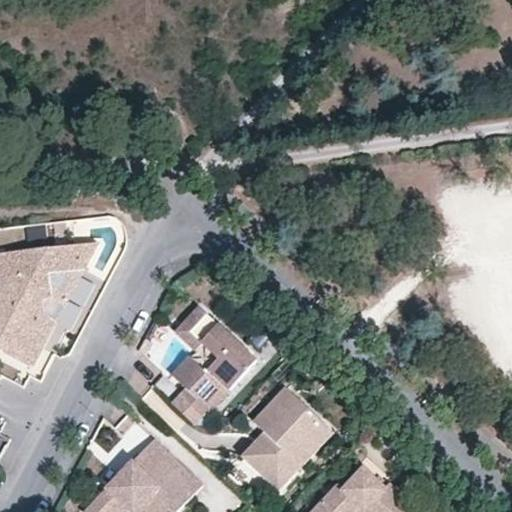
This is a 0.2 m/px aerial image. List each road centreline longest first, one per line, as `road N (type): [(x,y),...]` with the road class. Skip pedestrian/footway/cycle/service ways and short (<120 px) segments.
road 1 (unclassified): [(511,501),(240,247),(175,203)]
road 2 (residential): [(175,203),(19,511)]
road 3 (track): [(204,165),(221,170),(511,123)]
road 4 (track): [(175,203),(212,152),(368,0)]
road 5 (track): [(175,203),(140,173),(103,167),(0,174)]
road 6 (track): [(0,101),(102,92),(167,111)]
